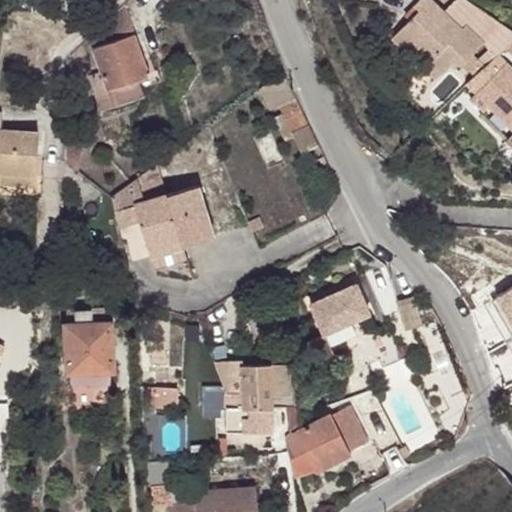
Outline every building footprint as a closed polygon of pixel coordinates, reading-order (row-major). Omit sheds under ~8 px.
[(473,0),(462,13),(446,0),(417,0),(392,29),(423,57),(428,52),(437,60),(447,50),(454,57),(475,32),(490,44),(490,43),(510,21),(483,0),(473,0)] [(146,71),(122,4),(97,27),(103,45),(92,48),(106,87),(137,76),(139,85),(159,78),(155,67),(146,71)] [(511,61),(490,43),(490,44),(463,75),(473,83),(465,93),(478,104),(483,98),(509,121),(501,129),(511,139),(511,61)] [(143,94),(139,85),(137,76),(106,87),(113,105),(143,94)] [(37,130),(0,127),(0,170),(35,172),(37,130)] [(80,138),(65,137),(64,160),(77,170),(80,138)] [(165,194),(155,163),(127,183),(136,214),(161,231),(181,247),(185,245),(214,236),(198,184),(165,194)] [(0,181),(34,183),(35,172),(0,170),(0,181)] [(161,231),(136,214),(141,230),(150,256),(181,247),(161,231)] [(188,257),(185,245),(181,247),(150,256),(154,268),(188,257)] [(304,306),(318,335),(362,314),(348,285),(304,306)] [(511,290),(495,301),(511,328),(511,290)] [(413,296),(397,300),(404,329),(421,325),(413,296)] [(66,372),(69,372),(109,370),(112,370),(110,321),(104,322),(103,308),(66,309),(67,323),(63,324),(66,372)] [(327,354),(319,338),(303,346),(311,362),(327,354)] [(241,357),(212,360),(224,392),(241,391),(241,406),(272,405),(271,395),(290,394),(288,363),(270,364),(270,362),(241,363),(241,357)] [(70,383),(72,384),(110,382),(109,370),(69,372),(70,383)] [(177,406),(176,386),(145,387),(145,407),(177,406)] [(241,391),(224,392),(225,430),(272,429),(272,405),(241,406),(241,391)] [(511,392),(502,398),(506,406),(511,403),(511,392)] [(288,453),(293,476),(314,469),(315,471),(351,454),(348,450),(368,441),(350,405),(331,415),(330,413),(294,433),(290,427),(287,432),(285,438),(286,444),(288,453)] [(167,511),(255,511),(255,488),(195,491),(195,504),(167,505),(167,511)]
